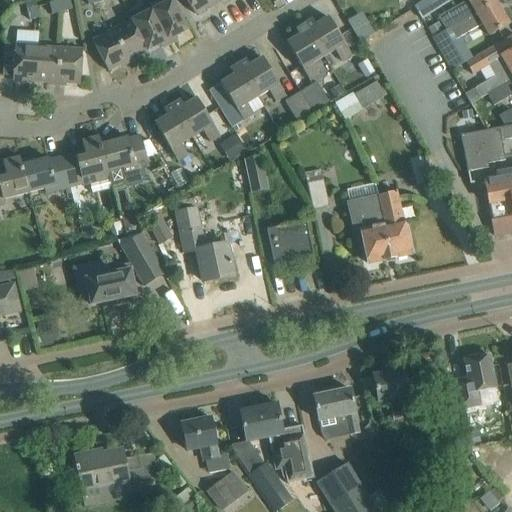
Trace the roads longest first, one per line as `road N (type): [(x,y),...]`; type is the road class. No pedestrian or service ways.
road 1 (residential): [(0,121),(56,124),(106,97),(156,93),(306,0)]
road 2 (primary): [(0,423),(251,370)]
road 3 (primary): [(491,294),(471,289),(242,334)]
road 4 (primary): [(251,370),(475,307),(491,294)]
road 5 (primary): [(242,334),(94,382),(0,387)]
